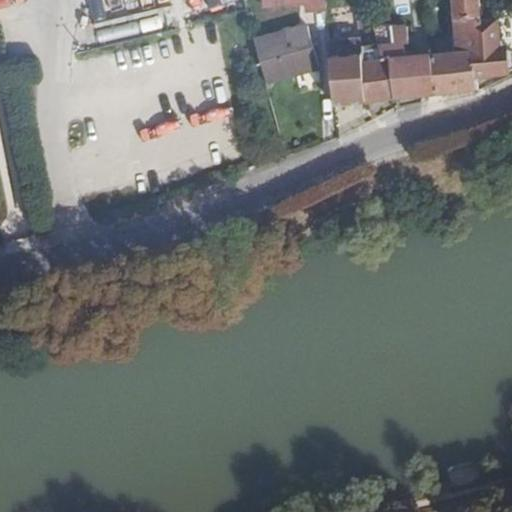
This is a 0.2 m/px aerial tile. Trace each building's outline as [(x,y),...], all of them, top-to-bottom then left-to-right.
[(0,0),(0,18),(23,15),(20,0),(0,0)] [(457,0),(460,24),(486,21),(485,14),(483,0),(457,0)] [(502,13),(485,14),(486,21),(502,20),(502,13)] [(486,21),(460,24),(461,51),(479,51),(482,75),(511,71),(511,70),(511,46),(510,39),(504,40),(502,20),(486,21)] [(381,25),(382,31),(384,40),(387,57),(397,56),(400,95),(433,92),(432,54),(430,54),(429,47),(411,49),(410,43),(414,43),(413,25),(402,26),(401,24),(381,25)] [(259,42),(271,84),(325,66),(313,27),(259,42)] [(332,34),(339,98),(371,97),(366,42),(365,32),(332,34)] [(366,42),(371,97),(401,96),(400,95),(397,56),(387,57),(384,40),(366,42)] [(479,51),(461,51),(432,54),(433,92),(483,88),(482,75),(479,51)]
